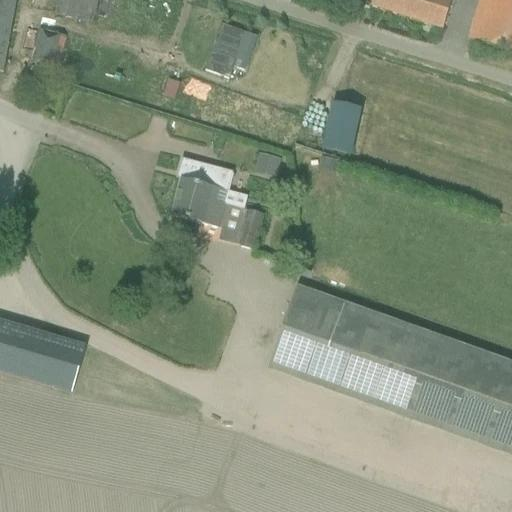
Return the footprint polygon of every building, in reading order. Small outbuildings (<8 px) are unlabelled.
[(0,0),(0,73),(1,74),(15,0),(0,0)] [(91,24),(97,0),(55,0),(52,13),(91,24)] [(441,31),(447,12),(450,0),(366,0),(364,7),(441,31)] [(511,53),(511,0),(480,0),(474,21),(468,40),(511,53)] [(45,95),(51,76),(63,36),(39,28),(21,88),(45,95)] [(320,106),(314,154),(344,158),(350,109),(320,106)] [(258,155),(255,168),(277,173),(280,160),(258,155)] [(181,183),(170,218),(189,224),(219,233),(216,243),(252,253),(263,217),(242,212),(213,204),(216,193),(226,195),(231,175),(180,161),(177,173),(183,175),(181,183)] [(511,369),(294,292),(266,369),(511,456),(511,369)] [(84,350),(0,324),(0,374),(70,396),(84,350)]
